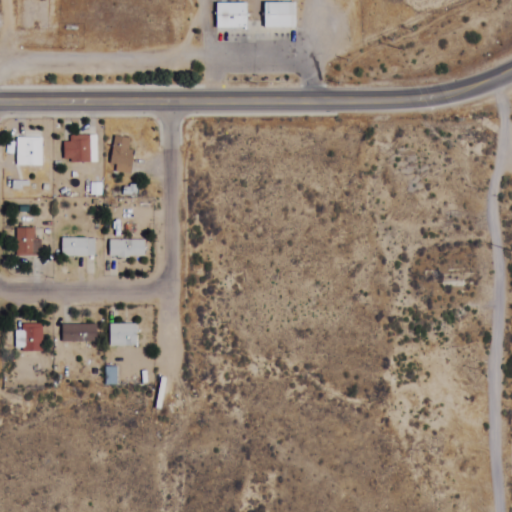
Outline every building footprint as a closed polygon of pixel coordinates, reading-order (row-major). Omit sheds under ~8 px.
[(294,4),(264,4),(264,29),(294,29),(294,4)] [(215,5),(216,29),(246,29),(246,5),(215,5)] [(96,164),(96,137),(65,137),(65,164),(96,164)] [(134,151),(129,151),(130,140),(113,138),(110,171),(131,174),(134,151)] [(41,167),(41,139),(15,139),(15,167),(41,167)] [(41,241),(33,241),(33,230),(15,230),(15,258),(41,258),(41,241)] [(95,240),(61,239),(61,258),(94,258),(95,240)] [(143,259),(143,241),(108,241),(108,259),(143,259)] [(42,325),(17,325),(17,353),(42,353),(42,325)] [(135,325),(108,325),(108,348),(135,348),(135,325)] [(96,326),(61,326),(61,343),(96,343),(96,326)]
